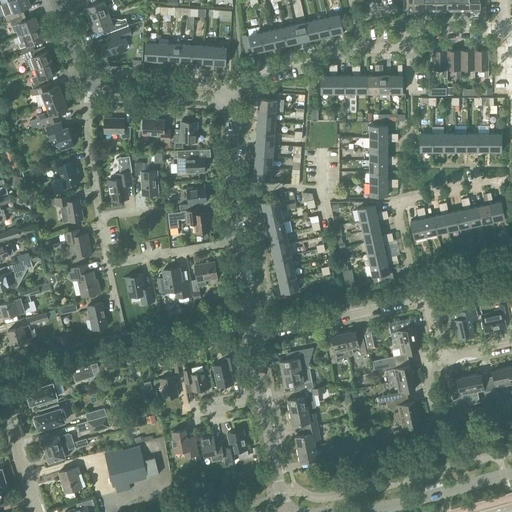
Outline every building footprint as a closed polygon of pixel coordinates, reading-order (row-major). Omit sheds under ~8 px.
[(7,21),(10,20),(20,16),(18,11),(31,6),(28,0),(12,0),(9,1),(13,12),(5,16),(7,21)] [(86,7),(90,19),(108,12),(106,6),(114,3),(112,0),(97,0),(98,2),(86,7)] [(415,11),(426,11),(425,0),(408,0),(408,5),(415,5),(415,11)] [(425,0),(426,11),(437,11),(436,0),(425,0)] [(447,0),(436,0),(437,11),(448,11),(447,0)] [(458,11),(458,0),(447,0),(448,11),(458,11)] [(458,0),(458,11),(469,11),(469,0),(458,0)] [(469,0),(469,11),(480,11),(480,0),(469,0)] [(111,19),(108,12),(90,19),(95,32),(107,27),(109,33),(131,24),(128,18),(122,20),(113,18),(111,19)] [(339,15),(328,17),(332,34),(343,32),(339,15)] [(16,33),(18,37),(40,28),(35,17),(23,21),(21,16),(20,16),(10,20),(15,33),(16,33)] [(328,17),(317,20),(321,37),(332,34),(328,17)] [(309,39),(321,37),(317,20),(306,22),(309,39)] [(306,22),(294,25),(298,42),(309,39),(306,22)] [(294,25),(283,28),(287,45),(298,42),(294,25)] [(114,40),(100,45),(104,56),(118,51),(119,54),(126,52),(120,37),(131,33),(131,35),(131,34),(129,27),(111,34),(114,40)] [(248,29),(249,35),(253,52),(264,50),(260,33),(257,33),(256,27),(248,29)] [(44,40),(40,28),(18,37),(20,44),(19,44),(20,48),(23,54),(34,50),(32,44),(44,40)] [(272,30),(276,47),(287,45),(283,28),(272,30)] [(272,30),(260,33),(264,50),(276,47),(272,30)] [(145,60),(156,61),(158,43),(146,43),(145,60)] [(169,44),(158,43),(156,61),(168,62),(169,44)] [(181,45),(169,44),(168,62),(180,62),(181,45)] [(191,63),(192,45),(181,45),(180,62),(191,63)] [(204,46),(192,45),(191,63),(203,64),(204,46)] [(204,46),(203,64),(214,64),(215,47),(204,46)] [(227,47),(215,47),(214,64),(226,65),(227,47)] [(33,62),(36,69),(52,62),(48,51),(36,55),(34,50),(23,54),(26,65),(33,62)] [(447,70),(447,50),(433,50),(433,70),(443,70),(443,78),(447,78),(447,70)] [(447,50),(447,70),(456,70),(456,78),(461,78),(461,70),(461,50),(447,50)] [(461,50),(461,70),(470,70),(470,78),(475,78),(475,70),(474,51),(461,50)] [(474,51),(475,70),(484,70),(484,78),(488,78),(488,51),(474,51)] [(56,73),(52,62),(36,69),(38,75),(31,78),(33,82),(31,83),(33,89),(45,84),(47,83),(45,78),(56,73)] [(344,75),(344,93),(356,93),(356,65),(352,65),(352,73),(353,72),(353,75),(344,75)] [(356,65),(356,93),(367,93),(367,75),(361,75),(361,73),(360,72),(360,65),(356,65)] [(333,93),(333,75),(321,75),(321,93),(333,93)] [(333,75),(333,93),(344,93),(344,75),(333,75)] [(367,75),(367,93),(379,93),(379,75),(367,75)] [(391,75),(379,75),(379,93),(391,93),(391,75)] [(391,75),(391,93),(402,93),(402,75),(391,75)] [(41,92),(46,104),(63,97),(59,85),(47,90),(45,84),(33,89),(30,90),(32,96),(41,92)] [(68,110),(63,97),(46,104),(48,111),(36,116),(40,126),(51,122),(57,120),(55,115),(68,110)] [(258,109),(276,111),(277,99),(259,98),(258,109)] [(258,109),(258,121),(275,122),(276,111),(258,109)] [(104,118),(104,136),(105,136),(105,133),(122,133),(122,138),(130,138),(130,126),(124,126),(124,118),(104,118)] [(143,119),(142,139),(143,139),(143,135),(162,136),(161,142),(169,142),(170,130),(164,130),(165,120),(143,119)] [(274,134),(275,122),(258,121),(257,132),(274,134)] [(181,135),(175,135),(174,148),(183,148),(183,142),(197,142),(198,122),(181,122),(181,135)] [(61,123),(46,127),(50,140),(58,138),(61,149),(74,145),(68,127),(63,129),(61,123)] [(370,126),(370,137),(387,137),(387,126),(370,126)] [(257,132),(256,144),(274,145),(274,134),(257,132)] [(420,151),(432,151),(432,134),(420,134),(420,151)] [(443,134),(432,134),(432,151),(443,151),(443,134)] [(455,134),(443,134),(443,151),(455,151),(455,134)] [(455,134),(455,151),(466,151),(466,134),(455,134)] [(478,134),(466,134),(466,151),(478,151),(478,134)] [(478,151),(489,151),(490,134),(478,134),(478,151)] [(501,134),(490,134),(489,151),(501,151),(501,134)] [(387,137),(370,137),(370,149),(387,149),(387,137)] [(273,157),(274,145),(256,144),(255,155),(273,157)] [(178,173),(187,173),(205,172),(204,157),(198,157),(198,149),(177,150),(178,173)] [(387,149),(370,149),(370,160),(387,160),(387,149)] [(8,151),(12,169),(15,168),(16,172),(18,171),(13,150),(8,151)] [(255,155),(255,167),(272,168),(273,157),(255,155)] [(120,173),(116,174),(118,174),(119,179),(109,180),(112,201),(113,201),(118,200),(127,198),(127,199),(128,199),(125,185),(132,184),(130,171),(132,171),(131,164),(130,156),(118,158),(119,164),(122,166),(120,170),(120,173)] [(60,173),(62,179),(50,179),(54,194),(64,187),(79,182),(75,169),(77,168),(75,161),(63,164),(61,157),(47,161),(50,169),(55,167),(57,174),(60,173)] [(370,160),(370,172),(387,172),(387,160),(370,160)] [(143,163),(135,163),(135,175),(141,175),(142,195),(162,194),(158,194),(157,171),(143,171),(143,163)] [(271,180),(272,168),(255,167),(254,178),(271,180)] [(387,183),(387,172),(370,172),(370,183),(387,183)] [(20,185),(21,177),(14,175),(12,184),(20,185)] [(180,205),(181,211),(195,209),(194,204),(207,202),(204,183),(205,187),(187,189),(189,204),(180,205)] [(387,195),(387,183),(370,183),(370,195),(387,195)] [(304,202),(307,201),(313,199),(312,193),(302,192),(304,202)] [(0,198),(0,208),(1,210),(6,208),(8,213),(14,211),(9,195),(0,198)] [(69,195),(55,197),(56,206),(66,204),(69,221),(83,219),(80,199),(70,201),(69,195)] [(262,203),(264,214),(282,210),(279,199),(262,203)] [(501,201),(490,204),(493,221),(505,218),(501,201)] [(482,223),(493,221),(490,204),(478,206),(482,223)] [(357,209),(360,220),(377,216),(375,205),(357,209)] [(471,226),(482,223),(478,206),(467,209),(471,226)] [(199,208),(195,209),(181,211),(181,216),(193,215),(195,233),(210,231),(208,213),(200,214),(199,208)] [(459,228),(471,226),(467,209),(456,211),(459,228)] [(284,222),(282,210),(264,214),(267,225),(284,222)] [(448,231),(459,228),(456,211),(444,214),(448,231)] [(437,233),(448,231),(444,214),(433,216),(437,233)] [(380,228),(377,216),(360,220),(362,231),(380,228)] [(422,219),(426,236),(437,233),(433,216),(422,219)] [(414,238),(426,236),(422,219),(411,221),(414,238)] [(284,222),(267,225),(269,236),(286,233),(284,222)] [(17,228),(0,233),(0,242),(20,236),(17,228)] [(382,239),(380,228),(362,231),(365,243),(382,239)] [(79,229),(67,231),(69,239),(74,238),(78,257),(92,254),(88,233),(80,235),(79,229)] [(289,244),(286,233),(269,236),(272,248),(289,244)] [(385,250),(382,239),(365,243),(367,254),(385,250)] [(0,263),(1,263),(0,260),(0,257),(13,254),(10,243),(0,246),(0,263)] [(289,244),(272,248),(274,259),(291,255),(289,244)] [(387,261),(385,250),(367,254),(370,265),(387,261)] [(294,267),(291,255),(274,259),(277,270),(294,267)] [(0,292),(0,293),(2,288),(10,286),(13,287),(16,289),(17,285),(17,284),(16,278),(21,276),(25,269),(27,269),(32,267),(30,259),(18,263),(8,266),(10,271),(0,274),(0,292)] [(194,265),(196,276),(198,286),(206,285),(205,280),(217,278),(218,283),(215,261),(202,263),(202,262),(201,262),(202,264),(194,265)] [(390,273),(387,261),(370,265),(372,277),(390,273)] [(87,264),(68,269),(71,279),(78,277),(82,295),(100,291),(98,283),(96,283),(93,271),(89,272),(87,264)] [(165,278),(158,279),(160,292),(176,289),(178,298),(191,296),(189,282),(181,284),(179,267),(163,270),(165,278)] [(294,267),(277,270),(279,282),(296,278),(294,267)] [(141,295),(142,300),(142,304),(154,302),(151,287),(144,289),(143,284),(144,283),(142,275),(143,275),(143,274),(122,278),(122,279),(127,278),(129,285),(128,285),(130,296),(129,297),(141,295)] [(511,278),(510,274),(502,276),(503,280),(504,284),(511,282),(511,278)] [(299,289),(296,278),(279,282),(282,293),(299,289)] [(0,315),(1,318),(3,317),(19,312),(25,311),(23,304),(31,301),(29,295),(40,292),(38,286),(21,291),(22,297),(21,297),(5,302),(0,303),(0,315)] [(506,328),(503,318),(509,316),(506,301),(500,303),(501,309),(495,311),(496,314),(483,317),(481,312),(485,331),(499,328),(499,330),(506,328)] [(102,302),(87,306),(93,329),(88,330),(88,331),(108,326),(102,302)] [(76,303),(62,306),(64,313),(77,310),(76,303)] [(461,319),(453,320),(455,327),(456,327),(459,339),(479,334),(479,333),(473,334),(471,321),(476,319),(474,309),(459,312),(461,319)] [(31,324),(48,319),(57,316),(55,310),(29,318),(31,324)] [(29,324),(7,331),(11,344),(33,338),(29,324)] [(370,327),(363,328),(367,348),(374,346),(370,327)] [(392,344),(416,339),(414,331),(413,331),(413,327),(396,331),(398,338),(393,339),(392,341),(392,344)] [(351,331),(343,333),(348,357),(352,356),(353,353),(352,349),(359,348),(356,331),(351,332),(351,331)] [(348,357),(343,333),(335,335),(336,335),(331,336),(335,353),(342,352),(343,356),(345,357),(348,357)] [(66,334),(58,336),(61,346),(69,344),(66,334)] [(416,339),(392,344),(393,347),(396,349),(400,348),(401,355),(418,351),(417,347),(418,347),(416,339)] [(280,361),(282,374),(301,370),(300,363),(308,361),(305,349),(291,352),(292,359),(280,361)] [(179,355),(172,356),(176,372),(182,370),(179,355)] [(227,363),(213,366),(217,387),(233,384),(230,369),(236,368),(234,356),(226,358),(227,363)] [(388,370),(387,370),(389,379),(390,382),(413,377),(412,369),(411,369),(410,365),(396,368),(395,362),(387,364),(388,370)] [(91,364),(72,369),(76,382),(89,377),(94,376),(92,369),(98,368),(97,363),(91,364)] [(509,391),(504,368),(496,369),(496,371),(492,372),(496,388),(502,386),(503,390),(505,392),(506,392),(509,391)] [(190,369),(183,370),(186,384),(191,382),(193,392),(199,391),(202,394),(207,393),(208,389),(204,371),(191,374),(190,369)] [(301,370),(282,374),(285,387),(297,384),(299,391),(313,388),(311,376),(303,377),(301,370)] [(476,374),(468,376),(475,404),(480,403),(478,396),(478,392),(484,390),(481,374),(477,375),(476,374)] [(174,376),(160,379),(164,398),(178,396),(174,376)] [(475,404),(468,376),(461,377),(461,378),(457,379),(459,390),(453,391),(455,399),(461,398),(460,396),(467,394),(468,398),(469,405),(475,404)] [(413,377),(390,382),(390,385),(393,387),(397,386),(398,393),(415,389),(414,385),(415,385),(413,377)] [(27,393),(26,394),(26,397),(27,400),(29,403),(30,402),(31,405),(36,403),(38,407),(58,401),(56,395),(58,395),(64,393),(61,382),(54,384),(53,384),(52,383),(26,391),(27,393)] [(323,386),(312,389),(313,395),(325,392),(323,386)] [(378,403),(386,402),(394,400),(393,394),(377,398),(378,403)] [(290,411),(290,412),(308,409),(316,407),(315,403),(312,402),(311,395),(287,399),(288,403),(285,403),(287,411),(290,411)] [(393,415),(394,418),(417,413),(415,406),(414,406),(413,402),(397,405),(398,412),(395,413),(393,415)] [(34,415),(34,416),(35,418),(34,419),(34,422),(35,425),(36,428),(38,428),(38,430),(52,425),(52,426),(58,424),(66,421),(66,419),(66,414),(65,410),(62,407),(62,406),(60,407),(59,404),(40,410),(41,410),(39,410),(40,414),(34,415)] [(88,421),(108,416),(106,408),(86,413),(88,421)] [(308,409),(290,412),(293,425),(304,422),(306,428),(317,426),(315,413),(309,414),(308,409)] [(419,421),(417,413),(394,418),(394,422),(397,423),(401,422),(402,429),(419,426),(418,421),(419,421)] [(154,415),(147,417),(148,424),(155,422),(154,415)] [(88,421),(87,421),(90,430),(110,424),(108,416),(88,421)] [(295,437),(298,449),(315,446),(314,440),(320,439),(317,426),(306,428),(307,434),(295,437)] [(185,429),(172,432),(174,440),(172,440),(175,452),(184,450),(185,457),(198,455),(195,441),(188,442),(185,429)] [(230,446),(224,448),(227,460),(239,457),(237,451),(247,449),(247,450),(243,429),(242,430),(228,433),(227,433),(230,446)] [(43,442),(43,443),(44,447),(45,447),(46,451),(74,442),(72,436),(71,434),(69,433),(63,435),(64,437),(58,438),(58,436),(43,441),(43,442)] [(213,436),(200,439),(204,456),(210,455),(212,461),(224,458),(221,445),(215,447),(213,436)] [(74,442),(46,451),(47,454),(46,455),(48,459),(49,459),(49,461),(69,454),(68,449),(75,447),(75,448),(82,446),(89,444),(87,438),(80,440),(74,442)] [(316,451),(315,446),(298,449),(300,462),(312,460),(314,467),(325,465),(322,450),(316,451)] [(65,492),(65,493),(66,495),(70,496),(76,495),(74,490),(84,487),(84,486),(82,487),(78,473),(80,473),(78,466),(77,466),(59,472),(59,471),(59,472),(65,492)] [(164,479),(153,483),(157,500),(169,497),(164,479)] [(153,483),(142,485),(147,503),(157,500),(153,483)] [(142,485),(132,488),(137,507),(145,505),(145,503),(147,503),(142,485)] [(132,488),(121,491),(126,508),(128,508),(128,510),(137,507),(132,488)] [(121,491),(111,494),(115,511),(126,508),(121,491)] [(111,494),(99,497),(103,511),(111,511),(115,511),(111,494)] [(78,508),(65,511),(88,511),(87,507),(93,505),(92,499),(76,504),(78,508)]
